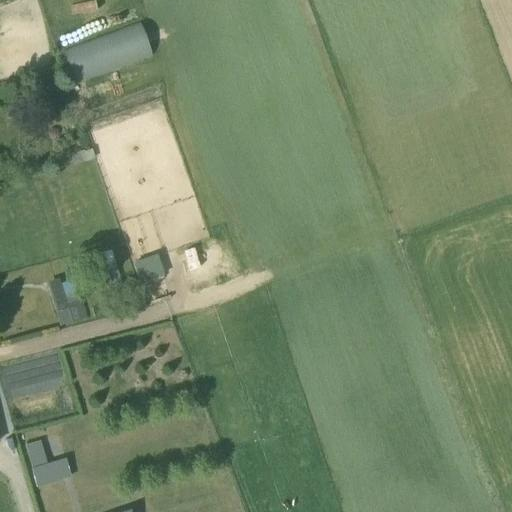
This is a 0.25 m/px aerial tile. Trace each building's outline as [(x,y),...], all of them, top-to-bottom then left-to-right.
[(83,151),(71,156),(74,165),(93,159),(90,151),(84,153),(83,151)] [(132,262),(139,283),(163,275),(156,254),(132,262)] [(87,319),(74,275),(47,282),(60,326),(87,319)] [(36,427),(18,433),(21,443),(40,438),(36,427)] [(26,446),(29,457),(44,453),(40,442),(26,446)] [(36,488),(64,480),(58,461),(47,465),(32,469),(31,469),(36,488)]
